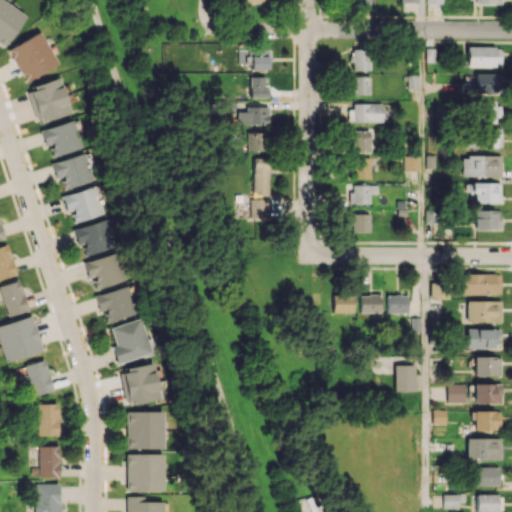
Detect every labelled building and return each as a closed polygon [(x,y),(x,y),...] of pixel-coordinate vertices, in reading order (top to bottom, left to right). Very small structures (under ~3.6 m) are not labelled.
[(24,13),(1,0),(0,0),(0,41),(6,45),(24,13)] [(24,82),(57,64),(39,31),(6,48),(24,82)] [(466,66),(500,66),(500,46),(466,46),(466,66)] [(351,70),(369,70),(369,48),(350,49),(351,70)] [(269,69),(268,49),(249,49),(250,69),(269,69)] [(499,94),(499,73),(473,73),(474,84),(463,84),(464,95),(499,94)] [(267,97),(267,76),(248,76),(249,97),(267,97)] [(352,94),(369,94),(369,76),(351,76),(352,94)] [(70,112),(58,77),(25,88),(37,123),(70,112)] [(500,120),(500,102),(481,102),(481,120),(500,120)] [(381,103),(349,103),(348,121),(381,122),(381,103)] [(237,124),(267,124),(267,106),(245,106),(245,111),(237,111),(237,124)] [(80,147),(71,120),(39,130),(44,145),(48,144),(52,156),(80,147)] [(500,128),(479,128),(480,148),(500,147),(500,128)] [(369,151),(369,129),(351,130),(351,152),(369,151)] [(246,150),(268,150),(268,132),(246,131),(246,150)] [(63,189),(91,180),(88,169),(93,167),(87,151),(50,163),(54,178),(59,176),(63,189)] [(499,155),(460,156),(460,176),(500,176),(499,155)] [(403,170),(418,170),(418,156),(402,156),(403,170)] [(369,157),(350,158),(351,179),(370,179),(369,157)] [(251,194),(268,194),(268,158),(252,158),(251,194)] [(500,183),(464,182),(464,192),(474,192),(473,202),(499,203),(500,183)] [(349,202),(375,203),(376,184),(349,183),(349,202)] [(73,222),(101,213),(93,185),(61,196),(65,211),(69,210),(73,222)] [(249,217),(267,217),(267,199),(249,198),(249,217)] [(424,223),(438,223),(438,209),(424,209),(424,223)] [(499,210),(473,209),(473,229),(499,229),(499,210)] [(369,232),(369,214),(351,213),(350,231),(369,232)] [(112,246),(103,219),(72,229),(81,256),(112,246)] [(0,278),(14,275),(7,244),(0,245),(0,278)] [(87,278),(90,277),(95,289),(122,279),(112,252),(82,262),(87,278)] [(461,294),(499,294),(499,273),(461,273),(461,294)] [(429,298),(447,298),(448,279),(429,279),(429,298)] [(0,285),(0,299),(6,317),(27,310),(17,280),(0,285)] [(93,295),(98,311),(102,310),(105,322),(134,313),(126,285),(93,295)] [(358,295),(359,313),(380,312),(379,294),(358,295)] [(385,312),(406,312),(407,295),(386,294),(385,312)] [(331,312),(352,312),(352,295),(332,295),(331,312)] [(499,300),(466,300),(466,321),(499,321),(499,300)] [(41,351),(31,315),(0,324),(0,344),(5,362),(41,351)] [(109,327),(115,345),(110,347),(115,363),(150,353),(139,318),(109,327)] [(493,348),(494,338),(499,338),(499,329),(466,328),(465,348),(493,348)] [(473,376),(500,375),(500,356),(473,356),(473,376)] [(52,389),(43,359),(24,365),(32,395),(52,389)] [(159,399),(152,362),(119,369),(127,406),(159,399)] [(394,391),(414,391),(414,364),(393,365),(394,391)] [(446,401),(463,402),(464,384),(446,383),(446,401)] [(473,402),(496,403),(496,384),(473,384),(473,402)] [(36,403),(37,435),(58,435),(57,403),(36,403)] [(445,410),(431,409),(431,424),(445,424),(445,410)] [(494,430),(493,410),(471,411),(471,430),(494,430)] [(162,448),(162,411),(124,411),(125,449),(162,448)] [(499,459),(499,438),(466,437),(465,459),(499,459)] [(454,441),(438,441),(438,453),(454,452),(454,441)] [(58,478),(58,446),(38,445),(37,477),(58,478)] [(162,491),(163,453),(125,453),(125,490),(162,491)] [(498,467),(476,466),(475,485),(498,485),(498,467)] [(59,511),(59,483),(33,484),(33,511),(59,511)] [(442,509),(458,508),(457,494),(441,494),(442,509)] [(497,511),(498,494),(476,494),(475,511),(482,511),(497,511)] [(161,511),(162,501),(143,501),(143,496),(125,496),(125,511),(161,511)]
